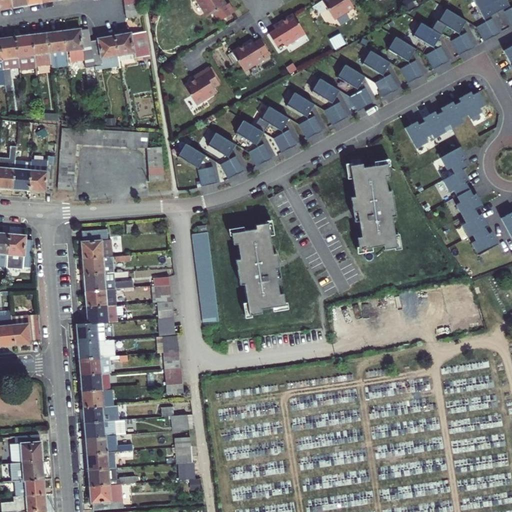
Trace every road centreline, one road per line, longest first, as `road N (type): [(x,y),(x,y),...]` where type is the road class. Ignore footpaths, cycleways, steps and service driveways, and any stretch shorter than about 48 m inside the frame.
road 1 (residential): [(44,212),(232,193),(474,66),(490,74),(505,100),(511,132)]
road 2 (residential): [(56,362),(44,212)]
road 3 (residential): [(68,511),(56,362)]
